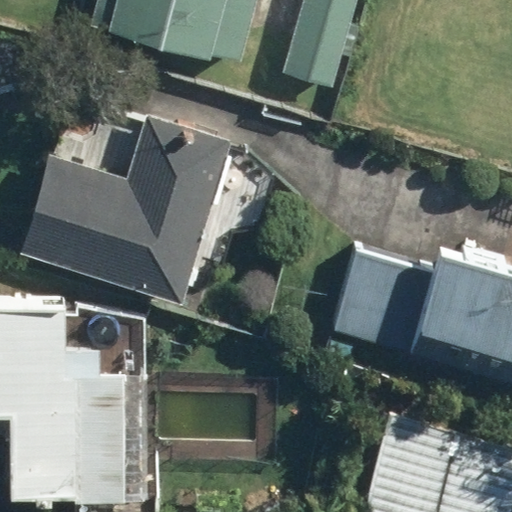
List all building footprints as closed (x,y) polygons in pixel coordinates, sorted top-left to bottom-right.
[(230,50),(240,0),(107,0),(102,23),(230,50)] [(302,0),(287,63),(336,75),(354,0),(302,0)] [(58,145),(28,242),(185,291),(233,140),(141,111),(124,166),(58,145)] [(358,238),(333,319),(511,372),(511,255),(442,235),(435,260),(358,238)] [(0,290),(0,405),(10,405),(11,483),(40,483),(40,494),(151,493),(150,300),(0,290)] [(511,511),(511,424),(386,402),(366,511),(511,511)]
